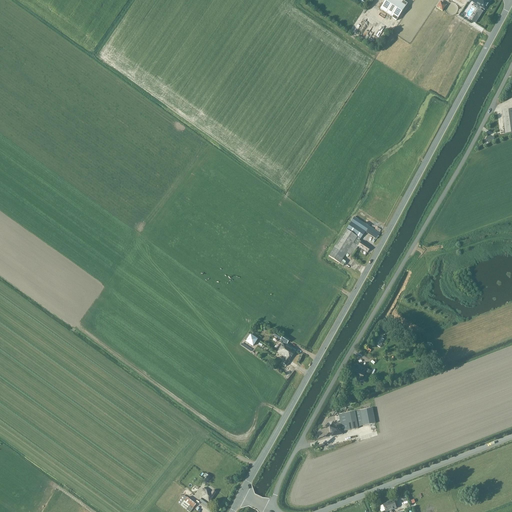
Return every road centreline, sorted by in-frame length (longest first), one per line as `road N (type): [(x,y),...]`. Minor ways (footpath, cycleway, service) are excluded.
road 1 (tertiary): [(240,495),(511,2)]
road 2 (unclassified): [(270,510),(309,423),(511,65)]
road 3 (tertiary): [(320,511),(511,437)]
